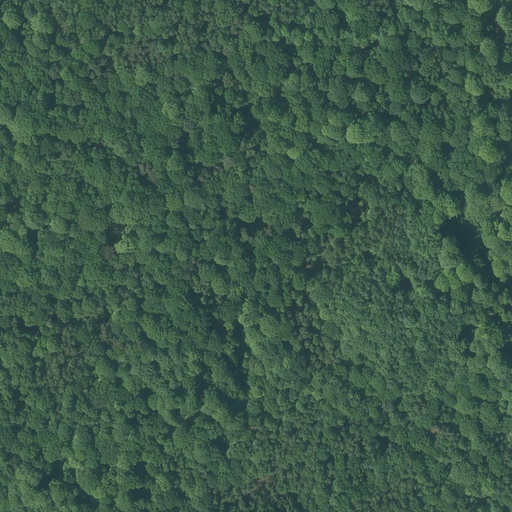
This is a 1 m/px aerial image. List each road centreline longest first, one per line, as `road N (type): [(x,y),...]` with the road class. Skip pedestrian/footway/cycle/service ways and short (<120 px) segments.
road 1 (track): [(4,475),(46,459),(90,464),(220,376),(324,377),(389,310),(511,269)]
road 2 (track): [(340,504),(355,502),(428,436),(511,379)]
road 3 (track): [(324,377),(341,511)]
road 4 (track): [(509,127),(511,33),(499,0)]
